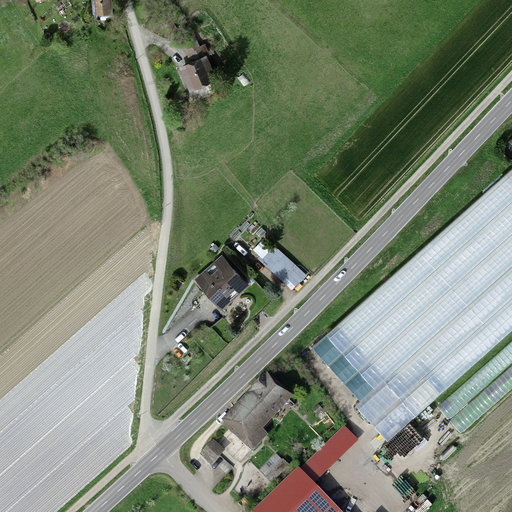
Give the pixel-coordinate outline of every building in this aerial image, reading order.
[(105,13),(105,18),(113,17),(112,12),(109,13),(108,0),(95,0),(97,14),(105,13)] [(194,49),(199,61),(183,68),(191,86),(212,77),(204,58),(209,57),(204,45),(194,49)] [(511,167),(326,333),(374,387),(355,404),(387,440),(511,328),(511,167)] [(208,271),(198,280),(218,303),(235,288),(237,291),(246,283),(223,258),(215,265),(218,267),(210,274),(208,271)] [(261,440),(253,432),(286,397),(268,380),(225,427),(251,450),(261,440)] [(232,468),(219,455),(222,451),(213,442),(202,454),(211,462),(213,461),(227,474),(232,468)] [(271,481),(287,465),(283,461),(267,477),(271,481)] [(336,511),(298,472),(256,511),(336,511)]
